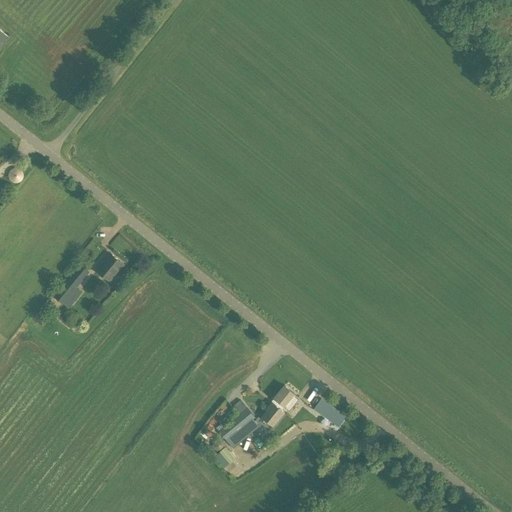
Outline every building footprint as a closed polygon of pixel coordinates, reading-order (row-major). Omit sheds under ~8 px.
[(0,46),(8,37),(0,29),(0,46)] [(110,281),(123,264),(110,253),(97,270),(110,281)] [(80,265),(55,295),(63,303),(89,272),(80,265)] [(272,402),(282,410),(295,395),(284,385),(274,398),(275,399),(272,402)] [(313,407),(324,415),(332,404),(321,396),(313,407)] [(251,433),(258,427),(252,420),(255,417),(242,402),(234,408),(239,413),(219,430),(227,440),(234,435),(239,440),(248,432),(251,433)] [(282,410),(272,402),(265,409),(267,411),(262,417),(273,426),(284,412),(282,410)] [(331,420),(338,425),(346,415),(339,409),(331,420)] [(226,445),(219,450),(229,464),(236,460),(226,445)]
